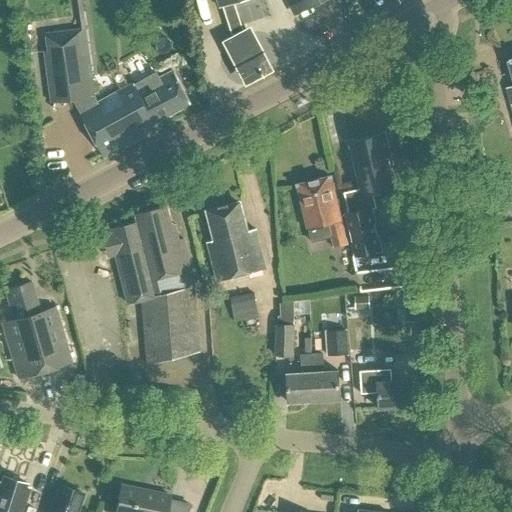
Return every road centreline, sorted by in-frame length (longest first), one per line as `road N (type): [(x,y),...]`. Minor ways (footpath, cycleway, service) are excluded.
road 1 (tertiary): [(0,234),(427,15)]
road 2 (residential): [(461,442),(435,35),(427,15)]
road 3 (residential): [(255,433),(0,404)]
road 4 (residential): [(461,442),(430,453),(255,433)]
